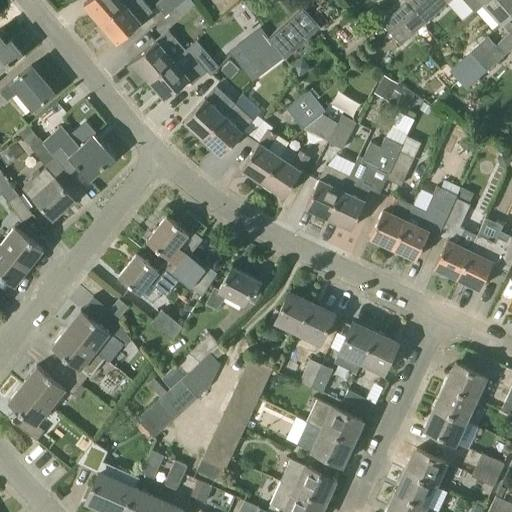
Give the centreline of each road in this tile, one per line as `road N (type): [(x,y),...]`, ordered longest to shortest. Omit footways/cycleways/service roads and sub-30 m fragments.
road 1 (residential): [(440,316),(268,234),(162,160)]
road 2 (residential): [(0,357),(162,160)]
road 3 (residential): [(349,511),(440,316)]
road 4 (residential): [(162,160),(26,0)]
